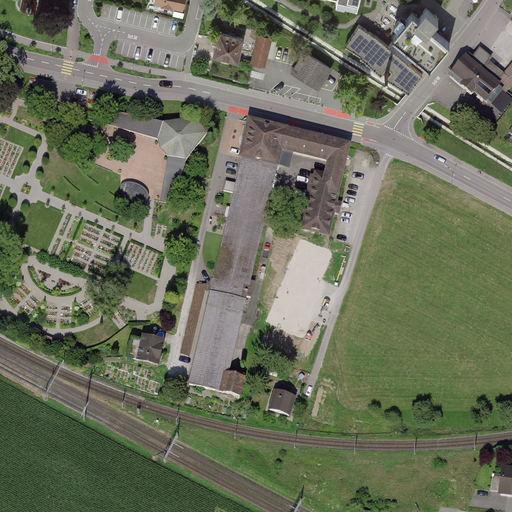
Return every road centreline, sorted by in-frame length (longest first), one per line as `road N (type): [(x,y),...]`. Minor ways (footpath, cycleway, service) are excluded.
road 1 (secondary): [(96,74),(195,89),(390,139)]
road 2 (residential): [(390,139),(308,394)]
road 3 (residential): [(390,139),(496,0)]
road 4 (secondary): [(390,139),(511,201)]
road 5 (residential): [(103,31),(177,44),(187,39),(197,0)]
